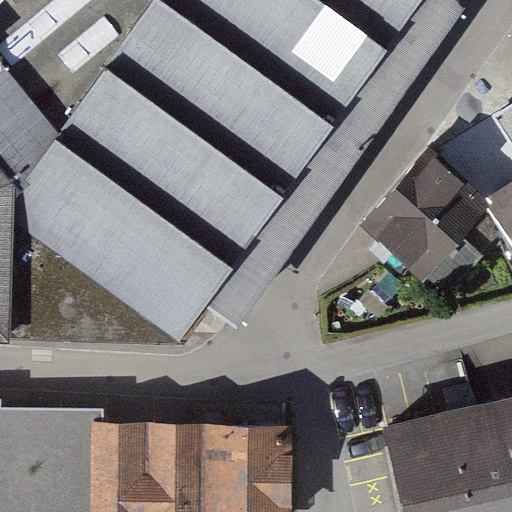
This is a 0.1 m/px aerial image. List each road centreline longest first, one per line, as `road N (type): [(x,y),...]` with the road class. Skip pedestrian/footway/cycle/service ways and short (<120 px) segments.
road 1 (residential): [(239,374),(495,0)]
road 2 (residential): [(0,365),(239,374)]
road 3 (residential): [(311,365),(511,319)]
road 4 (residential): [(311,365),(329,483),(321,511)]
